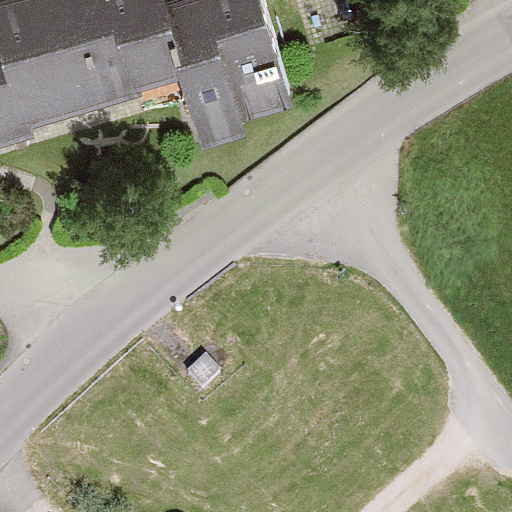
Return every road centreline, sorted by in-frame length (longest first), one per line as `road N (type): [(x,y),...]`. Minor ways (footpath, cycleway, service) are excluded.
road 1 (tertiary): [(511,38),(327,161),(0,443)]
road 2 (track): [(327,161),(511,438)]
